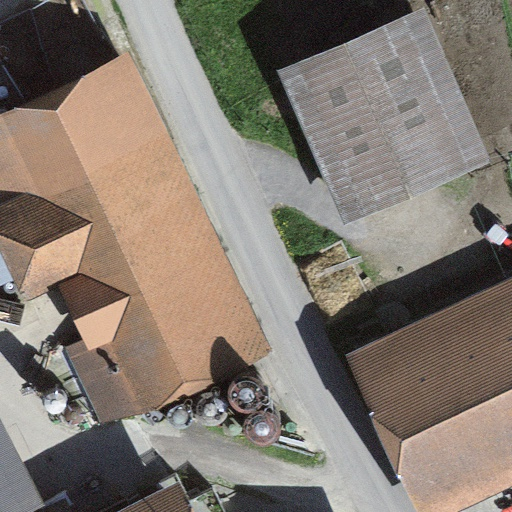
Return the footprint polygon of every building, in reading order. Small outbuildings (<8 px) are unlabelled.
[(403,28),(299,73),(356,203),(459,158),(403,28)] [(110,82),(0,134),(0,235),(88,422),(237,351),(110,82)] [(511,293),(360,360),(423,502),(511,462),(511,293)] [(242,404),(249,403),(246,406),(242,417),(247,429),(257,436),(270,435),(278,427),(281,416),(277,405),(268,398),(260,398),(264,395),(267,384),(262,373),(253,366),(241,366),(231,374),(228,385),(229,391),(221,385),(209,385),(199,392),(196,401),(195,398),(186,392),(174,392),(164,399),(160,411),(165,423),(175,429),(188,428),(197,421),(199,413),(200,415),(210,422),(223,421),(232,414),(235,402),(233,398),(242,404)] [(0,511),(18,511),(0,475),(0,511)] [(181,511),(171,491),(124,511),(181,511)]
